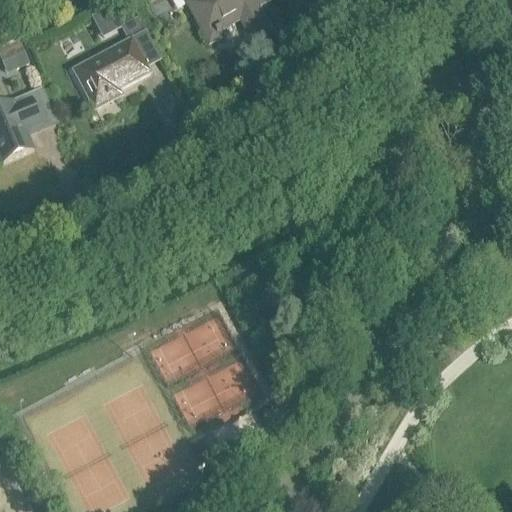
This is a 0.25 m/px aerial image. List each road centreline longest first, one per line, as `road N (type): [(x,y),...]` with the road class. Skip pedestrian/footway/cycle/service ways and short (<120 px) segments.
road 1 (residential): [(0,302),(157,231),(404,84),(439,78),(499,105)]
road 2 (unclassified): [(263,511),(326,429),(499,105)]
road 3 (unknown): [(511,326),(448,366),(381,451),(349,511)]
